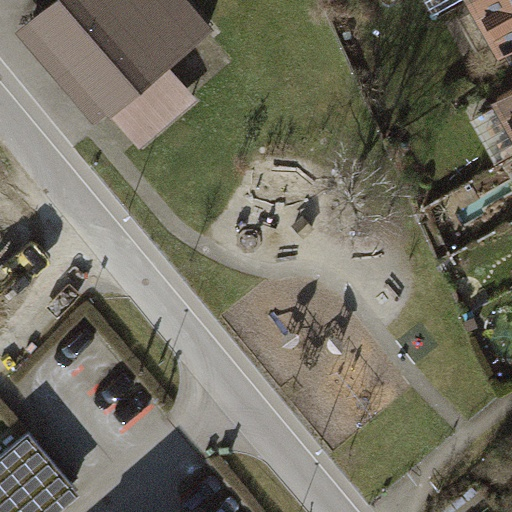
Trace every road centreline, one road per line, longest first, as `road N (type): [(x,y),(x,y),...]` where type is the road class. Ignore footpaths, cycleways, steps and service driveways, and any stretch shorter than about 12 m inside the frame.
road 1 (residential): [(0,107),(326,511)]
road 2 (track): [(0,362),(112,244)]
